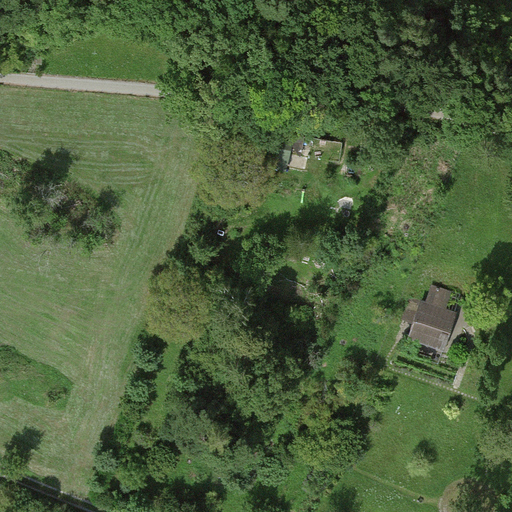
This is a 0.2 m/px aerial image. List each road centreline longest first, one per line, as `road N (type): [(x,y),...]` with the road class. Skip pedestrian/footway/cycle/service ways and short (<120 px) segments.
road 1 (track): [(511,138),(359,107),(0,77)]
road 2 (track): [(511,63),(396,0)]
